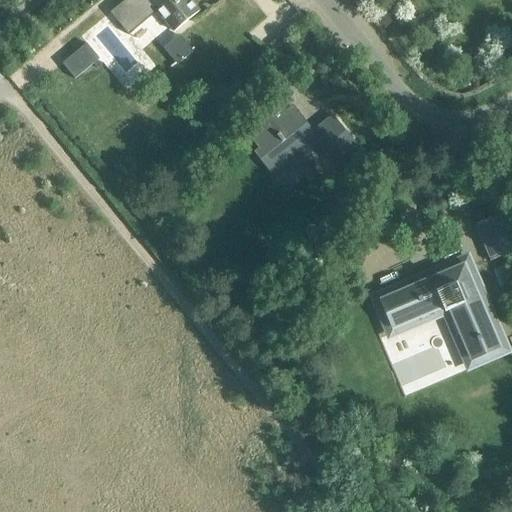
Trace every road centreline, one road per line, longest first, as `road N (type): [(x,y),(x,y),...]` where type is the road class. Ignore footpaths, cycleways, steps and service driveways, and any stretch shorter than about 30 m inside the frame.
road 1 (track): [(4,93),(355,511)]
road 2 (residential): [(313,0),(400,116),(431,132),(457,132),(511,103)]
